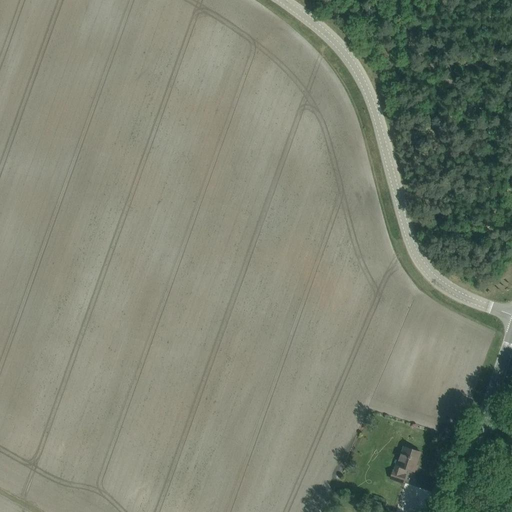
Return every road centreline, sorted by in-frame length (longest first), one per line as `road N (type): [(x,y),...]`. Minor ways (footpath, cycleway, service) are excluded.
road 1 (tertiary): [(511,314),(447,288),(424,266),(402,228),(357,75),(332,42),(277,0)]
road 2 (secondary): [(453,511),(511,337)]
